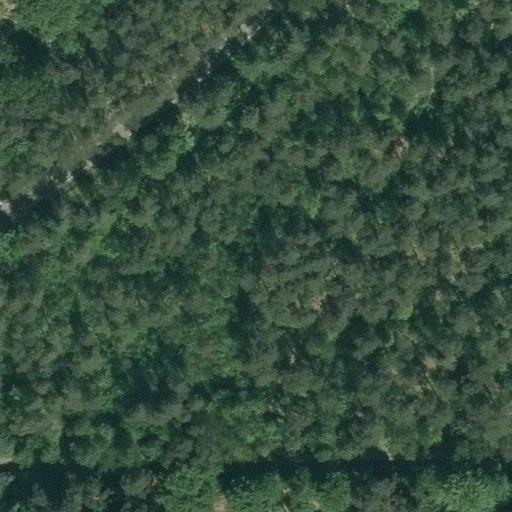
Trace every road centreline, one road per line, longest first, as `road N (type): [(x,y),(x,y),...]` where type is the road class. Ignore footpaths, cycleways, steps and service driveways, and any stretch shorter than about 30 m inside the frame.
road 1 (tertiary): [(0,213),(272,0)]
road 2 (track): [(240,459),(511,455)]
road 3 (track): [(0,461),(240,459)]
